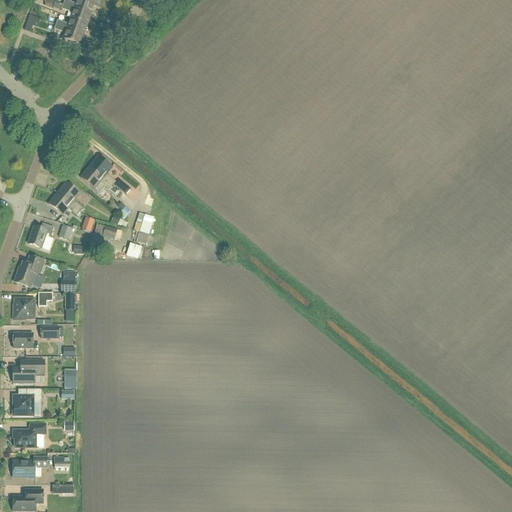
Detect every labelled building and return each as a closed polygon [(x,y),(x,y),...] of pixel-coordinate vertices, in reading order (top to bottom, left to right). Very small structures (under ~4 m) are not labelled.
[(91,16),(95,6),(79,0),(76,6),(65,2),(63,6),(91,16)] [(46,2),(44,8),(50,11),(53,4),(46,2)] [(87,26),(91,16),(63,6),(62,11),(73,15),(71,21),(87,26)] [(84,37),(87,26),(71,21),(69,26),(58,22),(56,26),(84,37)] [(27,25),(24,32),(30,34),(33,27),(27,25)] [(80,47),(84,37),(56,26),(54,31),(66,35),(63,41),(80,47)] [(116,183),(115,183),(111,180),(107,177),(113,169),(99,158),(89,169),(112,188),(113,187),(116,183)] [(112,188),(89,169),(80,180),(94,191),(100,184),(105,188),(114,196),(117,192),(112,188)] [(130,191),(120,182),(115,188),(126,197),(130,191)] [(57,195),(80,214),(83,210),(79,206),(75,203),(80,195),(66,184),(57,195)] [(77,218),(80,214),(57,195),(48,206),(62,218),(68,210),(73,214),(72,214),(77,218)] [(118,217),(123,221),(131,213),(125,208),(118,217)] [(154,219),(144,216),(136,244),(146,247),(154,219)] [(86,220),(84,228),(91,230),(94,223),(86,220)] [(43,225),(41,231),(34,229),(28,246),(49,253),(53,241),(50,240),(54,229),(43,225)] [(68,242),(72,231),(62,227),(58,239),(68,242)] [(115,242),(118,231),(106,228),(103,239),(115,242)] [(124,257),(137,261),(141,249),(128,244),(124,257)] [(77,248),(76,256),(84,256),(84,248),(77,248)] [(39,277),(44,263),(30,258),(27,266),(23,264),(21,270),(19,269),(14,284),(30,290),(35,276),(39,277)] [(60,283),(60,295),(74,295),(74,284),(60,283)] [(52,295),(38,295),(38,309),(46,309),(46,303),(52,303),(52,295)] [(65,312),(73,312),(74,297),(65,297),(65,312)] [(34,321),(34,301),(14,301),(14,312),(13,312),(13,322),(24,322),(24,321),(34,321)] [(59,341),(59,328),(40,328),(40,341),(59,341)] [(33,350),(33,336),(13,336),(13,350),(33,350)] [(20,363),(20,370),(13,370),(13,386),(34,385),(44,385),(44,376),(44,362),(28,363),(20,363)] [(64,390),(71,390),(72,379),(72,378),(64,378),(64,390)] [(42,406),(42,391),(27,391),(27,398),(13,398),(13,418),(33,418),(33,406),(42,406)] [(61,402),(73,401),(73,392),(61,393),(61,402)] [(13,433),(13,441),(15,441),(15,450),(37,450),(37,436),(45,436),(45,426),(30,426),(30,433),(13,433)] [(54,470),(68,470),(68,459),(54,459),(54,470)] [(35,481),(35,470),(47,470),(47,460),(34,460),(34,464),(13,464),(13,479),(26,479),(26,481),(35,481)] [(61,487),(61,496),(73,496),(72,487),(61,487)] [(12,511),(35,511),(35,506),(43,506),(43,492),(25,492),(25,499),(13,499),(12,511)]
